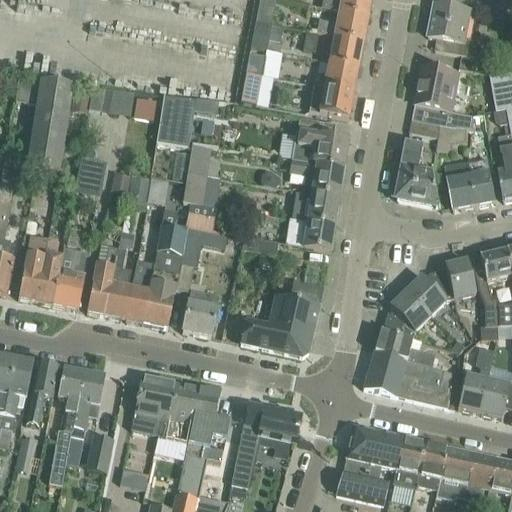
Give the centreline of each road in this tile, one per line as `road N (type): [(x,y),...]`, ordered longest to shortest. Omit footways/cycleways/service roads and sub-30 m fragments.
road 1 (residential): [(334,397),(79,339),(59,347),(0,335)]
road 2 (residential): [(366,225),(404,0)]
road 3 (residential): [(334,397),(511,442)]
road 4 (residential): [(334,397),(366,225)]
road 5 (residential): [(366,225),(433,236),(511,221)]
